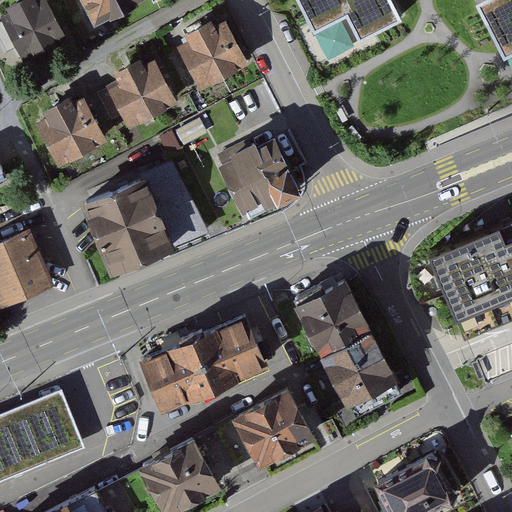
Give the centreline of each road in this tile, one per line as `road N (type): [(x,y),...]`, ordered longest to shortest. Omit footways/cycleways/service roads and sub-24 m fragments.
road 1 (secondary): [(352,220),(101,320)]
road 2 (residential): [(240,0),(352,220)]
road 3 (residential): [(8,107),(101,320)]
road 4 (residential): [(251,511),(448,413)]
road 5 (residential): [(352,220),(448,413)]
road 6 (residential): [(194,0),(8,107)]
road 7 (secondary): [(511,156),(352,220)]
